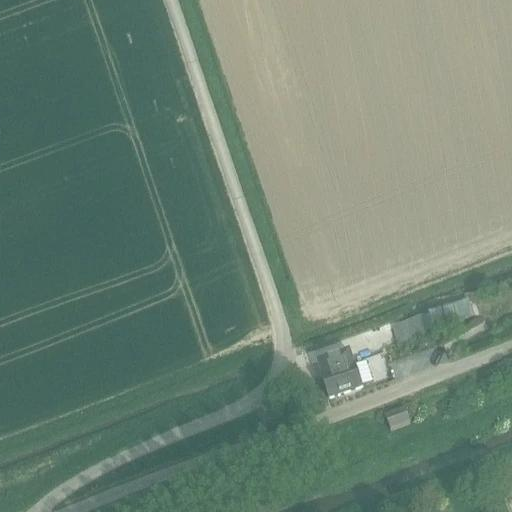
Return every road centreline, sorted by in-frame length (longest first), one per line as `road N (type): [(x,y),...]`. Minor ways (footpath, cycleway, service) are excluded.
road 1 (unclassified): [(38,511),(93,473),(262,396),(282,370),(277,314),(171,0)]
road 2 (unclassified): [(72,511),(511,347)]
